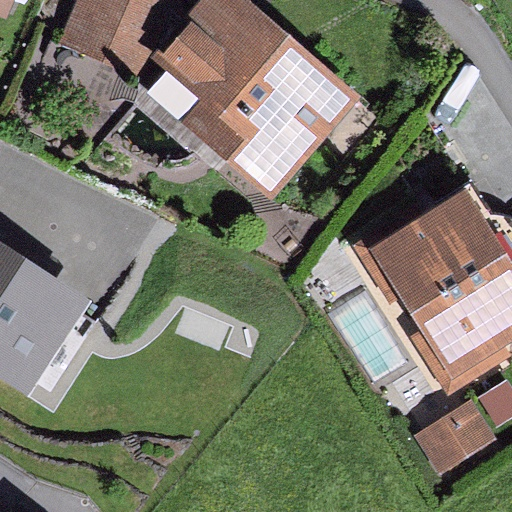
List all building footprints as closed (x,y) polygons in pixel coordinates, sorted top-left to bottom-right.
[(0,0),(0,13),(9,17),(16,0),(0,0)] [(173,0),(72,0),(55,38),(138,76),(173,0)] [(369,86),(261,0),(215,0),(149,83),(285,191),(369,86)] [(511,229),(480,177),(369,245),(454,384),(511,349),(511,229)] [(69,298),(0,253),(0,367),(17,378),(69,298)] [(473,401),(414,435),(441,480),(500,446),(473,401)]
